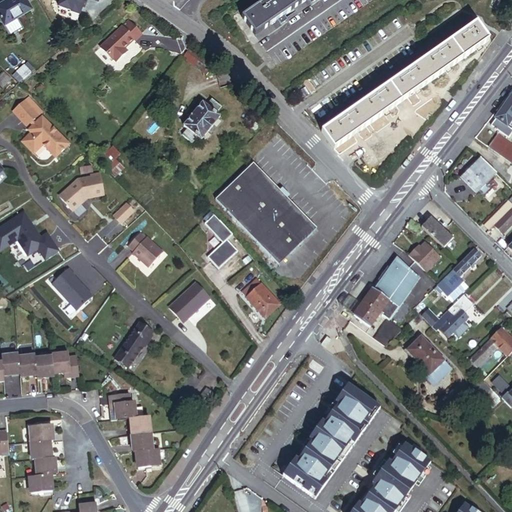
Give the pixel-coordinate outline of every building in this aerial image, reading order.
[(28,0),(1,0),(0,1),(0,14),(9,30),(23,22),(19,15),(32,7),(28,0)] [(268,0),(242,19),(255,36),(275,22),(281,18),(304,2),(306,0),(268,0)] [(281,18),(275,22),(278,27),(284,23),(281,18)] [(127,20),(104,44),(112,52),(136,29),(127,20)] [(479,46),(487,40),(475,23),(321,131),(333,149),(353,135),(358,131),(383,113),(388,110),(414,92),(419,88),(444,70),(449,67),(474,49),(479,46)] [(112,52),(104,44),(100,48),(115,64),(125,54),(123,52),(125,49),(133,41),(135,43),(142,35),(136,29),(112,52)] [(189,47),(181,59),(204,75),(211,65),(199,57),(200,56),(189,47)] [(24,66),(16,73),(23,80),(30,74),(24,66)] [(11,80),(3,74),(0,77),(0,87),(2,89),(11,80)] [(511,88),(509,92),(511,94),(511,95),(491,126),(493,128),(492,129),(495,131),(496,130),(506,138),(511,130),(505,124),(511,115),(511,88)] [(22,100),(19,104),(30,116),(32,118),(36,114),(22,100)] [(199,137),(203,140),(220,117),(216,114),(221,107),(211,100),(206,106),(201,103),(195,112),(193,110),(188,116),(191,118),(184,128),(188,131),(184,137),(194,144),(199,137)] [(22,123),(30,116),(19,104),(11,111),(22,123)] [(69,146),(40,116),(33,122),(31,119),(32,118),(30,116),(22,123),(27,128),(32,124),(34,127),(34,128),(36,131),(32,135),(23,143),(35,155),(44,146),(56,159),(69,146)] [(511,144),(497,134),(488,147),(511,163),(511,144)] [(114,144),(96,162),(113,179),(121,171),(113,163),(110,161),(116,156),(113,153),(118,148),(114,144)] [(495,174),(480,158),(460,177),(475,193),(495,174)] [(253,164),(215,201),(278,267),(317,230),(253,164)] [(103,196),(99,174),(90,175),(90,178),(77,181),(59,197),(73,212),(86,199),(103,196)] [(0,212),(8,208),(6,203),(0,206),(0,212)] [(507,204),(484,226),(489,231),(493,226),(510,210),(511,208),(511,207),(510,205),(509,206),(507,204)] [(134,214),(127,207),(115,218),(121,226),(134,214)] [(209,221),(217,214),(212,209),(206,217),(209,221)] [(511,211),(510,210),(493,226),(502,235),(511,226),(511,211)] [(61,248),(48,228),(37,234),(24,212),(0,226),(0,250),(18,240),(27,256),(38,249),(44,259),(61,248)] [(209,256),(220,269),(239,251),(229,239),(234,234),(217,214),(209,221),(207,223),(224,242),(209,256)] [(107,242),(119,230),(110,221),(98,234),(107,242)] [(411,222),(405,228),(415,236),(420,229),(411,222)] [(434,222),(425,231),(447,252),(456,243),(434,222)] [(163,254),(147,239),(146,240),(141,234),(128,247),(134,252),(133,253),(149,269),(163,254)] [(413,248),(406,255),(424,273),(439,257),(424,242),(419,247),(415,250),(413,248)] [(437,286),(435,288),(440,293),(458,275),(459,277),(480,255),(473,249),(437,286)] [(385,322),(414,282),(405,275),(413,264),(399,253),(373,290),(372,289),(354,316),(369,327),(377,317),(384,322),(385,322)] [(90,292),(71,273),(72,272),(66,267),(50,282),(76,307),(90,292)] [(424,286),(429,280),(424,276),(419,282),(424,286)] [(429,280),(424,286),(432,292),(435,288),(437,286),(430,279),(429,280)] [(243,293),(247,298),(261,285),(256,280),(243,293)] [(210,299),(195,283),(169,308),(183,323),(210,299)] [(280,305),(261,285),(247,298),(266,318),(280,305)] [(463,314),(472,305),(462,295),(446,312),(448,314),(435,328),(447,339),(467,318),(463,314)] [(429,311),(422,318),(431,328),(438,321),(429,311)] [(418,317),(409,325),(412,329),(421,320),(418,317)] [(384,322),(372,340),(384,349),(399,333),(385,322),(384,322)] [(124,367),(149,333),(137,323),(112,357),(124,367)] [(511,351),(511,340),(500,329),(488,340),(490,341),(477,354),(476,353),(467,362),(470,365),(471,364),(476,369),(497,348),(506,357),(511,351)] [(326,349),(331,342),(327,339),(322,346),(326,349)] [(443,363),(420,339),(406,353),(430,376),(425,381),(433,389),(450,372),(442,363),(443,363)] [(78,375),(76,355),(67,356),(67,351),(49,353),(49,356),(51,371),(62,370),(69,370),(69,375),(78,375)] [(17,370),(16,355),(16,352),(0,353),(0,363),(1,371),(17,370)] [(34,372),(33,357),(33,354),(23,355),(16,355),(17,370),(18,373),(34,372)] [(51,371),(49,356),(40,356),(33,357),(34,372),(35,375),(51,374),(51,371)] [(485,372),(489,376),(493,371),(489,367),(485,372)] [(480,378),(483,382),(489,376),(485,372),(479,378),(480,378)] [(483,382),(480,378),(469,389),(480,400),(491,389),(483,382)] [(315,500),(380,410),(347,386),(335,404),(337,406),(324,424),(321,422),(308,440),(311,442),(298,461),(295,459),(282,476),(315,500)] [(194,420),(212,396),(204,389),(185,414),(194,420)] [(491,389),(480,400),(491,411),(502,401),(501,400),(499,397),(491,389)] [(501,400),(508,392),(506,390),(499,397),(501,400)] [(511,391),(510,393),(509,392),(508,392),(501,400),(502,401),(509,408),(511,405),(511,391)] [(137,407),(136,400),(134,400),(133,393),(109,395),(110,419),(130,418),(137,417),(137,415),(137,407)] [(262,456),(290,417),(278,407),(249,447),(262,456)] [(194,420),(185,414),(183,417),(191,423),(194,420)] [(153,433),(152,416),(137,417),(130,418),(131,435),(153,433)] [(51,441),(49,424),(29,425),(30,442),(47,441),(51,441)] [(154,449),(153,433),(131,435),(132,451),(135,450),(154,449)] [(49,458),(47,441),(30,442),(29,442),(31,460),(32,460),(49,458)] [(395,511),(430,464),(404,445),(391,463),(388,461),(372,484),(375,486),(361,505),(358,503),(351,511),(395,511)] [(158,463),(157,449),(154,449),(135,450),(136,465),(158,463)] [(54,474),(53,458),(49,458),(32,460),(33,476),(49,475),(54,474)] [(50,490),(49,475),(33,476),(28,476),(29,492),(50,490)] [(96,511),(96,494),(77,495),(78,507),(78,511),(96,511)] [(78,511),(78,507),(68,507),(61,508),(61,503),(52,504),(52,511),(78,511)]
